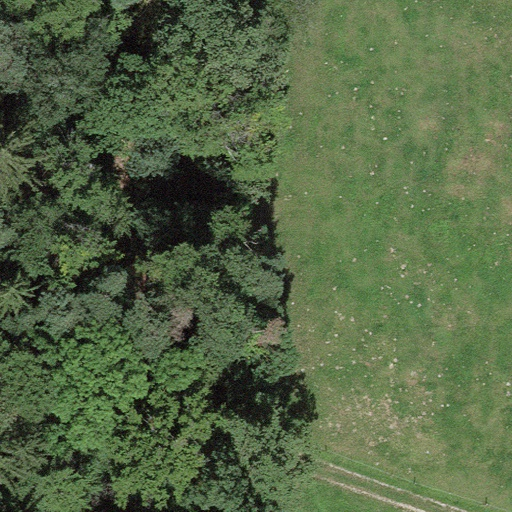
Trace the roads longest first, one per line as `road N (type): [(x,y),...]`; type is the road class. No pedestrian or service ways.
road 1 (track): [(0,374),(111,390),(445,511)]
road 2 (track): [(111,390),(0,190)]
